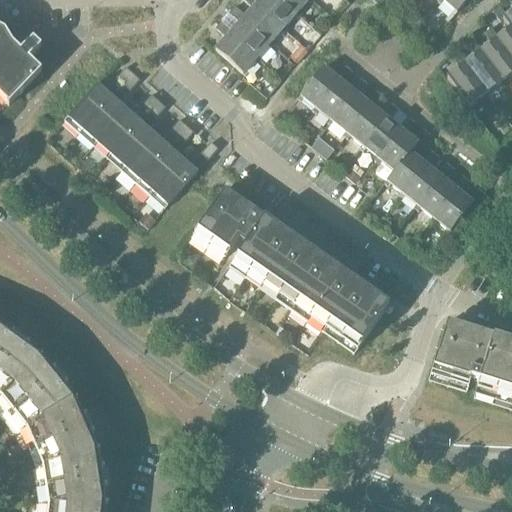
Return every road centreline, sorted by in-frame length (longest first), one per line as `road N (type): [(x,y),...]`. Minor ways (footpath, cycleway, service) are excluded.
road 1 (residential): [(511,319),(435,288),(240,141),(242,126),(172,64),(147,29),(169,0)]
road 2 (secondary): [(292,402),(138,296),(0,164)]
road 3 (secondary): [(0,217),(122,338),(211,404),(272,435)]
road 4 (secondary): [(272,435),(365,477),(496,511)]
road 5 (secondary): [(511,471),(394,443),(292,402)]
